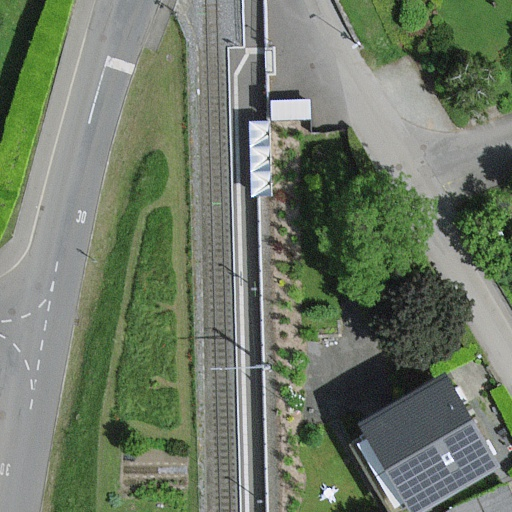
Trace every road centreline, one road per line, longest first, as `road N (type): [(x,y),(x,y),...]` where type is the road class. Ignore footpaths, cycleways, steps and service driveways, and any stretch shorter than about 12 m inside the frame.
road 1 (tertiary): [(36,341),(90,123),(133,0)]
road 2 (residential): [(420,176),(318,33),(307,0)]
road 3 (residential): [(511,333),(420,176)]
road 4 (tertiary): [(10,511),(36,341)]
